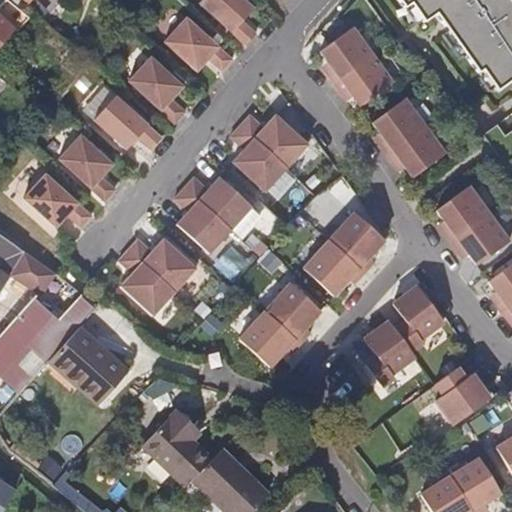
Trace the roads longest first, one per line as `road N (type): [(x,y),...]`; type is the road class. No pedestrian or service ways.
road 1 (residential): [(279,49),(107,241)]
road 2 (residential): [(419,242),(279,49)]
road 3 (residential): [(213,378),(302,410),(365,511)]
road 4 (residential): [(419,242),(305,373)]
road 5 (residential): [(511,358),(499,353),(419,242)]
